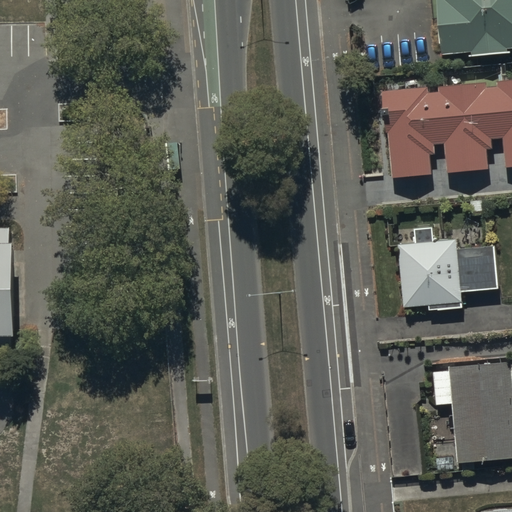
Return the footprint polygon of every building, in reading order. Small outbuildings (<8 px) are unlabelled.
[(511,0),(443,0),(444,5),(440,5),(444,59),(473,57),(474,62),(511,59),(511,0)] [(430,93),(384,95),(386,138),(391,138),(394,182),(434,180),(432,160),(437,159),(436,150),(447,149),(449,177),(491,174),(489,154),(495,153),(494,145),(506,144),(507,172),(511,171),(511,86),(497,87),(498,93),(487,93),(487,89),(440,92),(440,97),(430,98),(430,93)] [(0,346),(22,347),(21,252),(15,252),(14,223),(0,223),(0,346)] [(496,250),(458,253),(457,243),(434,245),(434,231),(416,232),(417,247),(402,248),(406,313),(432,311),(432,314),(464,312),(463,294),(498,292),(496,250)] [(511,464),(511,367),(452,374),(452,376),(436,377),(439,411),(457,410),(462,469),(511,464)]
